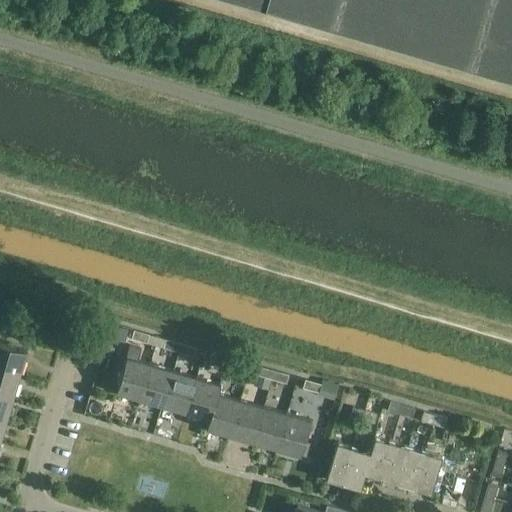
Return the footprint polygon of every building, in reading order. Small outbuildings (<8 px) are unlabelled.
[(511,0),(224,0),(511,83),(511,0)] [(149,335),(133,330),(131,338),(146,343),(149,335)] [(162,347),(178,352),(180,344),(165,339),(162,347)] [(0,342),(0,368),(20,374),(26,350),(0,342)] [(195,348),(180,344),(178,352),(192,356),(195,348)] [(209,361),(224,365),(226,357),(211,353),(209,361)] [(115,392),(139,399),(149,363),(125,356),(115,392)] [(242,361),(226,357),(224,365),(239,370),(242,361)] [(139,399),(162,405),(172,370),(149,363),(139,399)] [(255,374),(270,379),(273,370),(258,366),(255,374)] [(0,368),(0,393),(13,397),(20,374),(0,368)] [(162,405),(185,412),(196,376),(172,370),(162,405)] [(288,375),(273,370),(270,379),(285,383),(288,375)] [(185,412),(207,418),(208,419),(215,392),(216,393),(219,383),(196,376),(185,412)] [(320,384),(304,379),(302,388),(317,392),(320,384)] [(204,428),(229,435),(239,399),(216,393),(215,392),(208,419),(207,418),(204,428)] [(0,393),(0,418),(6,420),(13,397),(0,393)] [(229,435),(251,442),(262,406),(239,399),(229,435)] [(387,410),(398,413),(401,404),(390,401),(387,410)] [(414,408),(401,404),(398,413),(411,417),(414,408)] [(251,442),(275,448),(285,412),(262,406),(251,442)] [(349,417),(361,420),(364,411),(352,407),(349,417)] [(376,414),(364,411),(361,420),(373,424),(376,414)] [(419,420),(432,424),(435,414),(422,411),(419,420)] [(309,419),(285,412),(275,448),(299,455),(309,419)] [(447,418),(435,414),(432,424),(444,427),(447,418)] [(363,473),(364,474),(380,478),(390,441),(374,436),(370,451),(363,473)] [(325,479),(342,484),(353,446),(337,441),(325,479)] [(380,478),(396,483),(407,446),(390,441),(380,478)] [(359,489),(364,474),(363,473),(370,451),(353,446),(342,484),(359,489)] [(396,483),(413,488),(424,451),(407,446),(396,483)] [(497,450),(493,464),(502,466),(506,453),(497,450)] [(440,456),(424,451),(413,488),(429,493),(440,456)] [(493,464),(490,475),(499,477),(502,466),(493,464)] [(487,483),(483,497),(492,500),(496,486),(487,483)] [(483,497),(478,511),(488,511),(492,500),(483,497)]
